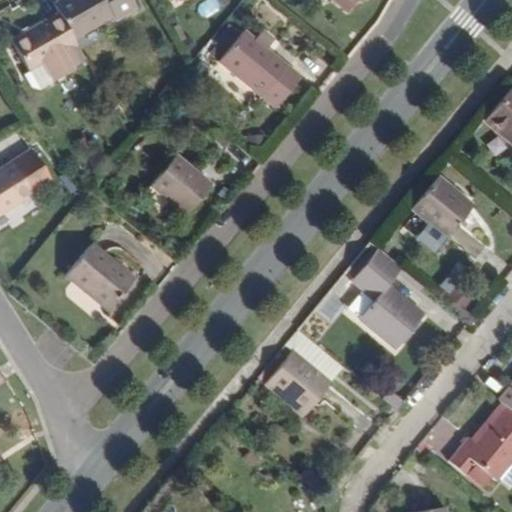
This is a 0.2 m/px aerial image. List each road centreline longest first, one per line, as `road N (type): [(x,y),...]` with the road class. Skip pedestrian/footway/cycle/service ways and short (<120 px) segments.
road 1 (unclassified): [(99,464),(482,0)]
road 2 (residential): [(399,0),(61,418)]
road 3 (residential): [(511,301),(370,471),(350,511)]
